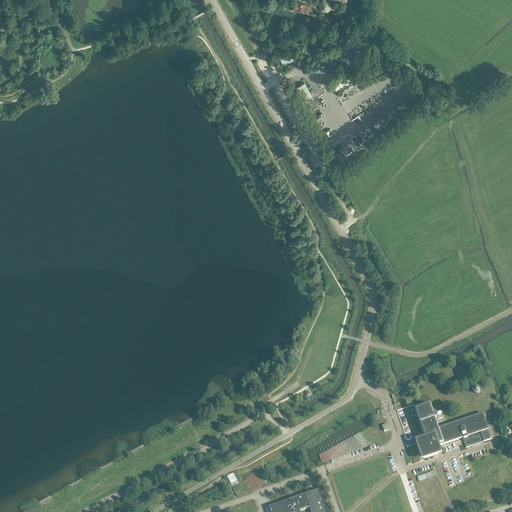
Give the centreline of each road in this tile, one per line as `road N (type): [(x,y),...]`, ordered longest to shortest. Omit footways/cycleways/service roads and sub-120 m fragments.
road 1 (unclassified): [(153,511),(347,398),(375,303),(211,0)]
road 2 (track): [(469,118),(433,133),(375,203),(466,160)]
road 3 (unknown): [(317,249),(322,303),(297,365),(269,395)]
road 4 (unknown): [(207,41),(275,160)]
road 5 (unknown): [(275,405),(291,440),(220,477)]
